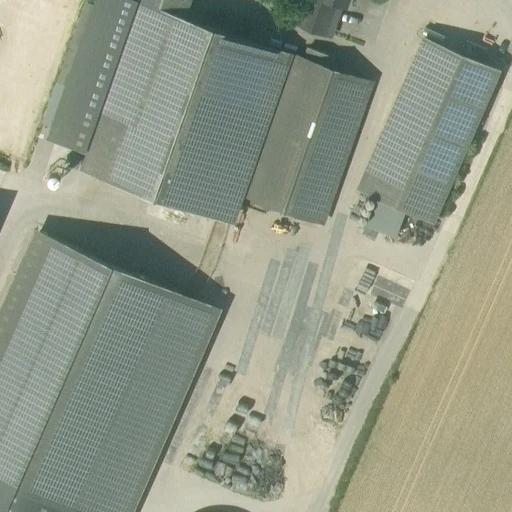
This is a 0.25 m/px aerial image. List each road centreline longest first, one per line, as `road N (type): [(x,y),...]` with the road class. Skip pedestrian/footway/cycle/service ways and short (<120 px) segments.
road 1 (track): [(0,182),(307,294),(420,0)]
road 2 (track): [(408,324),(511,82)]
road 3 (track): [(408,324),(327,511)]
